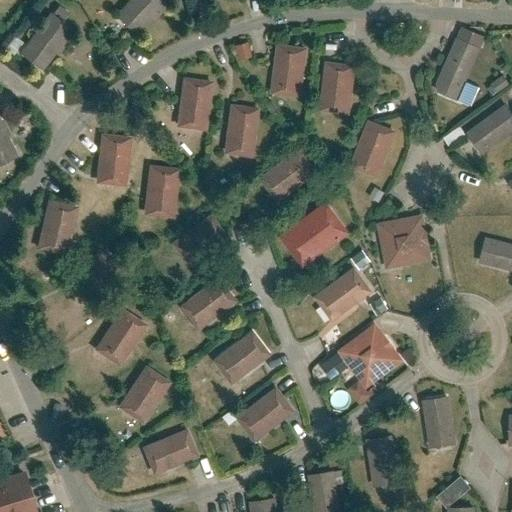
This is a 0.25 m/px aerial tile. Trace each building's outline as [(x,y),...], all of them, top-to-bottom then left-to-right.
[(169,0),(134,0),(120,15),(140,33),(169,0)] [(74,33),(50,16),(21,55),(45,72),(74,33)] [(488,39),(464,28),(435,91),(460,101),(488,39)] [(252,39),(235,44),(240,59),(256,54),(252,39)] [(311,49),(279,46),(274,92),(306,96),(311,49)] [(357,66),(327,61),(319,111),(349,116),(357,66)] [(213,91),(182,87),(177,131),(208,134),(213,91)] [(264,109),(232,104),(225,154),(257,159),(264,109)] [(468,132),(484,155),(511,135),(511,112),(507,105),(468,132)] [(0,168),(20,160),(0,115),(0,168)] [(398,132),(371,121),(353,165),(380,177),(398,132)] [(132,139),(102,136),(99,171),(129,174),(132,139)] [(317,172),(299,150),(267,172),(284,195),(317,172)] [(176,219),(180,169),(150,166),(146,216),(176,219)] [(77,210),(48,205),(41,244),(71,249),(77,210)] [(342,227),(326,207),(291,231),(310,251),(342,227)] [(178,242),(196,263),(227,234),(211,214),(186,235),(178,242)] [(426,214),(378,222),(386,270),(434,262),(426,214)] [(511,274),(511,243),(488,239),(483,269),(511,274)] [(95,252),(66,294),(92,312),(122,271),(95,252)] [(371,294),(355,272),(319,298),(335,320),(371,294)] [(184,306),(199,328),(237,302),(222,280),(184,306)] [(125,305),(95,347),(122,365),(151,324),(125,305)] [(404,357),(376,320),(338,348),(365,386),(404,357)] [(271,352),(254,331),(217,359),(234,381),(271,352)] [(147,367),(118,409),(144,427),(174,385),(147,367)] [(244,419),(258,441),(295,417),(278,396),(244,419)] [(447,396),(422,399),(427,442),(452,439),(447,396)] [(201,457),(192,430),(139,448),(150,476),(201,457)] [(395,448),(367,452),(373,491),(400,487),(395,448)] [(0,511),(36,511),(24,470),(0,477),(0,511)] [(466,476),(441,492),(449,505),(475,489),(466,476)] [(283,511),(280,496),(252,501),(253,511),(283,511)]
